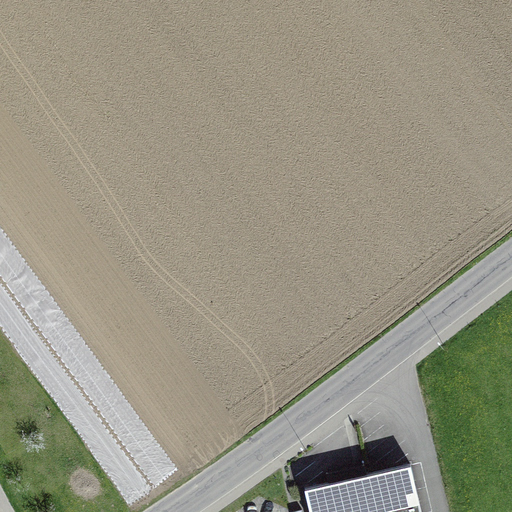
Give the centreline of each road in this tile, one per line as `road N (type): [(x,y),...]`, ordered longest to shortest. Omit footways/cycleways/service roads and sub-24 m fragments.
road 1 (tertiary): [(511,261),(180,511)]
road 2 (unknown): [(400,347),(441,511)]
